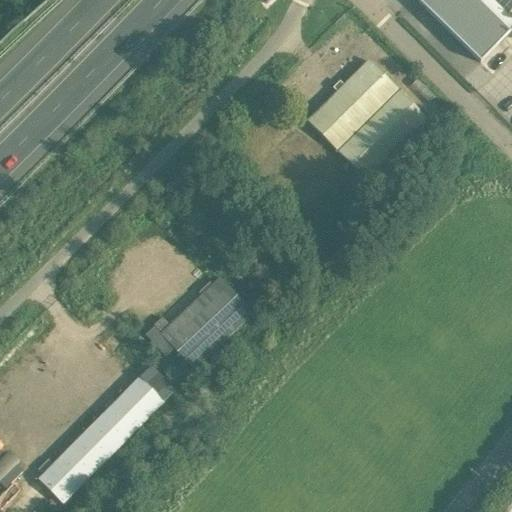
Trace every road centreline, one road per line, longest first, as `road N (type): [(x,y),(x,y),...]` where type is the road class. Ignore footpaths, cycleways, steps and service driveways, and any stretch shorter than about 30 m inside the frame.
road 1 (unclassified): [(0,313),(274,43),(302,0)]
road 2 (motorway): [(0,162),(160,0)]
road 3 (unclassified): [(511,151),(360,0)]
road 4 (motorway): [(98,0),(0,100)]
